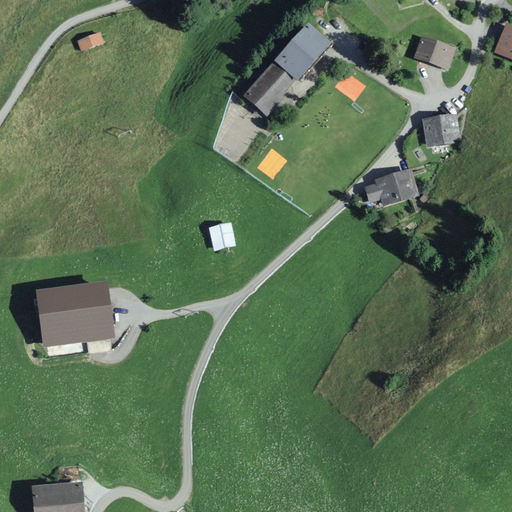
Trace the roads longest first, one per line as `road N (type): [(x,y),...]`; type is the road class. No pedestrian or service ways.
road 1 (track): [(424,106),(346,202),(242,295),(211,339),(188,392),(185,495),(160,507),(128,490),(109,494),(95,511)]
road 2 (residential): [(491,0),(456,91),(424,106),(331,31)]
road 3 (unclassified): [(134,0),(62,28),(0,118)]
